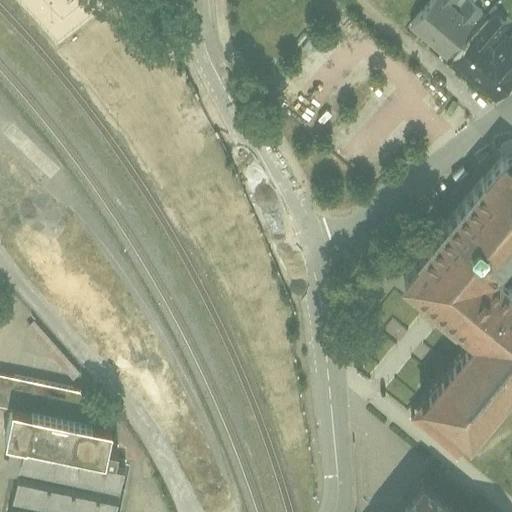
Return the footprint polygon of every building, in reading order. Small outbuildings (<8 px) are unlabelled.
[(384,0),(402,15),(414,0),(384,0)] [(431,0),(409,25),(445,56),(471,26),(441,0),(431,0)] [(454,58),(498,98),(511,82),(511,76),(511,75),(511,73),(511,40),(510,39),(505,34),(490,51),(473,36),(454,58)] [(511,162),(499,152),(398,273),(467,330),(460,338),(416,392),(425,399),(417,408),(460,443),(511,380),(511,282),(495,268),(511,247),(511,162)] [(0,440),(18,444),(4,511),(113,511),(123,464),(113,462),(116,448),(106,446),(111,423),(87,418),(93,390),(0,371),(0,404),(5,406),(0,433),(0,440)] [(447,511),(420,489),(400,511),(447,511)]
